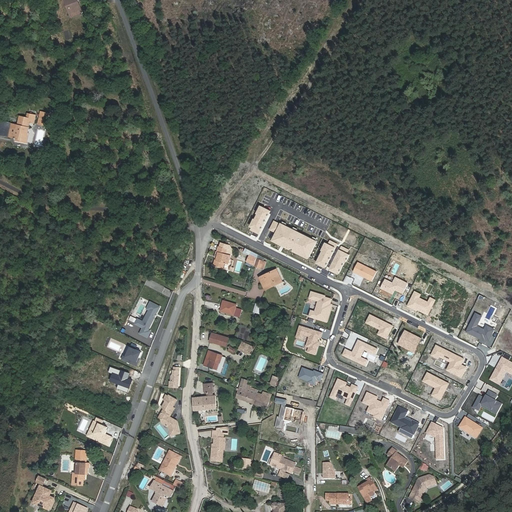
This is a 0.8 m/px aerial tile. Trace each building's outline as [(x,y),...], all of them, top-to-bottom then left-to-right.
[(67,0),(71,10),(84,4),(81,0),(67,0)] [(85,9),(84,4),(71,10),(73,14),(85,9)] [(38,124),(46,125),(47,117),(38,116),(38,124)] [(14,138),(10,138),(7,153),(26,156),(29,128),(16,126),(14,138)] [(250,226),(253,227),(260,231),(270,210),(261,206),(257,213),(258,214),(255,219),(254,219),(250,226)] [(272,240),(291,250),(292,248),(295,249),(294,251),(304,256),(305,254),(309,256),(316,241),(313,240),(309,238),(295,231),(291,229),(285,226),(281,224),(280,223),(280,224),(274,221),(270,229),(276,232),(272,240)] [(325,242),(322,250),(323,250),(317,263),(325,267),(337,244),(330,241),(328,244),(325,242)] [(341,246),(330,269),(338,274),(345,261),(346,262),(349,254),(347,253),(348,250),(341,246)] [(226,254),(228,249),(219,247),(217,252),(219,252),(217,260),(215,260),(214,265),(223,267),(224,262),(229,263),(231,256),(226,254)] [(254,266),(257,258),(250,255),(247,262),(254,266)] [(377,271),(358,262),(353,272),(372,281),(377,271)] [(272,275),(270,272),(259,277),(264,288),(275,283),(276,285),(282,282),(278,272),(272,275)] [(385,279),(381,288),(393,294),(395,289),(403,293),(408,283),(395,277),(393,283),(385,279)] [(327,321),(331,307),(329,307),(330,304),(332,299),(325,297),(325,296),(311,291),(309,298),(318,301),(315,311),(311,310),(309,316),(327,321)] [(415,291),(408,306),(413,308),(414,307),(417,309),(428,314),(435,300),(430,298),(428,302),(419,298),(420,294),(415,291)] [(147,321),(142,318),(139,322),(147,326),(144,332),(151,336),(154,330),(152,329),(164,306),(155,301),(151,307),(153,309),(147,321)] [(237,305),(224,301),(220,310),(239,316),(241,309),(236,308),(237,305)] [(253,312),(260,314),(262,305),(255,303),(253,312)] [(476,313),(466,331),(480,338),(481,336),(484,338),(485,337),(489,339),(493,331),(485,327),(484,329),(477,326),(481,316),(476,313)] [(387,338),(393,326),(370,314),(367,321),(375,325),(374,326),(380,329),(378,334),(387,338)] [(309,337),(308,341),(311,342),(310,348),(309,347),(308,352),(316,354),(318,345),(316,344),(318,341),(319,337),(321,337),(322,332),(300,325),(296,336),(302,338),(303,335),(309,337)] [(405,330),(400,340),(416,348),(421,338),(405,330)] [(226,345),(228,338),(213,334),(211,342),(217,344),(217,343),(226,345)] [(368,360),(361,356),(365,349),(376,354),(378,348),(359,339),(353,352),(346,348),(343,355),(366,365),(368,360)] [(415,351),(416,348),(400,340),(398,343),(415,351)] [(249,346),(242,342),(239,349),(246,352),(249,346)] [(450,362),(450,363),(455,365),(451,372),(461,377),(466,367),(461,365),(464,359),(436,345),(431,355),(438,358),(439,356),(450,362)] [(143,357),(145,351),(134,346),(130,355),(128,354),(126,358),(141,364),(142,361),(141,360),(143,357)] [(223,355),(209,351),(205,364),(209,366),(208,366),(218,370),(223,355)] [(507,372),(511,374),(511,362),(502,357),(490,380),(500,385),(507,372)] [(133,372),(114,365),(112,371),(116,373),(114,380),(122,383),(120,387),(131,392),(136,379),(131,378),(133,372)] [(170,386),(178,387),(180,367),(175,366),(174,369),(173,373),(172,375),(171,380),(170,380),(170,386)] [(314,372),(303,368),(299,377),(309,381),(308,382),(315,384),(317,379),(320,380),(323,373),(314,370),(314,372)] [(440,399),(445,390),(444,390),(445,387),(446,388),(449,383),(428,372),(423,381),(436,387),(432,395),(440,399)] [(272,376),(269,385),(275,387),(278,378),(272,376)] [(254,404),(257,392),(258,389),(251,387),(251,386),(247,385),(246,384),(247,381),(242,379),(239,389),(237,388),(236,390),(238,391),(237,393),(238,393),(236,398),(254,404)] [(343,397),(348,399),(352,401),(358,387),(352,385),(351,387),(346,385),(346,386),(344,385),(345,382),(338,379),(330,397),(335,400),(336,397),(342,400),(343,397)] [(207,396),(193,397),(194,411),(217,408),(215,395),(213,395),(212,386),(213,386),(213,383),(204,384),(205,392),(207,392),(207,396)] [(258,392),(257,392),(254,404),(267,408),(271,394),(259,390),(258,392)] [(475,402),(475,403),(481,406),(496,414),(502,404),(494,400),(497,395),(489,391),(485,398),(479,395),(475,402)] [(370,406),(370,407),(377,410),(375,415),(374,417),(381,420),(390,401),(384,399),(382,403),(376,400),(374,399),(375,396),(367,393),(363,402),(370,406)] [(170,419),(171,417),(176,407),(174,406),(178,399),(170,395),(169,396),(166,395),(164,400),(165,401),(162,407),(164,408),(162,413),(165,415),(163,419),(164,424),(170,427),(171,436),(181,435),(179,425),(170,419)] [(278,417),(276,426),(282,428),(284,420),(286,420),(296,423),(296,420),(302,421),(304,410),(288,407),(288,406),(282,405),(280,417),(278,417)] [(367,412),(375,415),(377,410),(370,407),(367,412)] [(408,411),(399,407),(391,423),(400,427),(400,429),(408,433),(406,436),(411,439),(419,423),(412,420),(411,421),(405,418),(405,417),(408,411)] [(179,422),(171,417),(170,419),(179,425),(179,422)] [(465,417),(459,426),(475,437),(482,428),(465,417)] [(94,426),(109,433),(112,426),(105,423),(97,419),(94,426)] [(282,428),(276,426),(275,429),(283,431),(286,420),(284,420),(282,428)] [(443,427),(435,423),(433,429),(429,428),(427,432),(436,437),(437,458),(444,458),(443,427)] [(94,426),(90,435),(113,445),(117,437),(109,433),(94,426)] [(351,434),(352,427),(341,426),(340,432),(351,434)] [(362,436),(363,429),(352,427),(351,434),(362,436)] [(215,439),(214,449),(213,449),(213,457),(212,462),(222,463),(223,458),(223,450),(224,450),(225,439),(224,439),(225,433),(214,432),(213,439),(215,439)] [(402,462),(405,464),(408,461),(397,452),(397,451),(393,448),(388,454),(393,458),(388,465),(395,471),(400,465),(402,462)] [(75,471),(75,483),(86,484),(87,479),(88,479),(89,473),(91,473),(92,462),(89,462),(90,449),(79,449),(77,471),(75,471)] [(166,467),(164,471),(171,475),(180,457),(170,451),(163,466),(166,467)] [(275,460),(273,466),(281,469),(279,475),(287,478),(289,474),(286,473),(286,471),(292,473),(296,463),(283,459),(281,458),(282,457),(282,456),(275,453),(273,459),(275,460)] [(242,468),(249,469),(251,460),(243,459),(242,468)] [(324,462),(323,478),(335,478),(335,471),(331,462),(324,462)] [(419,469),(426,472),(429,465),(422,462),(419,469)] [(417,477),(409,497),(416,500),(417,496),(421,495),(424,488),(423,486),(435,481),(432,475),(427,473),(417,477)] [(48,478),(41,475),(38,480),(45,484),(48,478)] [(378,489),(371,477),(367,479),(368,482),(359,487),(365,498),(367,503),(372,500),(370,497),(375,494),(374,491),(378,489)] [(155,481),(151,489),(158,492),(153,501),(163,507),(167,498),(165,497),(166,494),(172,497),(174,492),(162,486),(162,485),(155,481)] [(34,501),(51,509),(56,498),(51,495),(53,490),(42,485),(34,501)] [(349,502),(349,499),(349,494),(326,494),(326,500),(330,501),(330,504),(339,504),(339,502),(349,502)] [(122,506),(127,508),(131,499),(126,497),(122,506)] [(86,511),(88,509),(84,507),(83,509),(78,506),(79,505),(75,503),(70,511),(86,511)] [(286,511),(287,505),(277,503),(276,503),(275,503),(275,504),(274,504),(273,504),(273,505),(273,506),(273,507),(273,508),(274,509),(275,510),(274,511),(286,511)]
